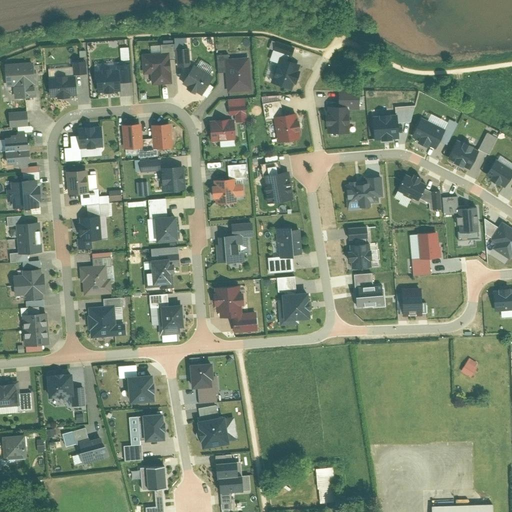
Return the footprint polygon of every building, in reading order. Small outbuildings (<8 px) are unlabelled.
[(171,61),(176,61),(174,45),(151,47),(152,55),(142,56),(144,76),(150,75),(151,86),(173,84),(171,61)] [(118,59),(127,59),(126,46),(117,47),(118,59)] [(301,66),(289,62),(292,53),(275,47),(270,61),(278,64),(271,84),(292,91),(301,66)] [(183,85),(202,97),(214,78),(192,65),(190,48),(176,50),(178,68),(190,68),(183,85)] [(253,91),(250,56),(230,58),(230,53),(218,54),(220,71),(226,71),(228,93),(253,91)] [(48,77),(50,99),(57,98),(57,100),(70,99),(70,97),(77,97),(75,75),(86,75),(85,62),(72,63),(73,75),(48,77)] [(36,98),(33,63),(5,65),(7,88),(14,87),(15,100),(36,98)] [(98,94),(120,92),(120,85),(132,84),(130,64),(96,67),(98,94)] [(246,99),(229,100),(230,118),(210,120),(212,142),(221,141),(221,146),(237,145),(235,121),(247,120),(246,99)] [(393,112),(394,121),(409,120),(408,105),(393,106),(393,112)] [(350,108),(330,107),(330,115),(325,115),(325,124),(330,124),(329,132),(349,133),(350,108)] [(29,125),(28,110),(10,112),(11,127),(29,125)] [(396,138),(394,121),(393,112),(367,114),(369,141),(396,138)] [(298,113),(276,116),(280,141),(302,138),(298,113)] [(445,130),(422,118),(412,136),(435,148),(445,130)] [(171,124),(151,126),(152,139),(142,140),(141,125),(122,126),(124,151),(138,149),(139,158),(157,157),(156,151),(173,149),(171,124)] [(104,147),(102,125),(79,127),(80,135),(72,135),(73,147),(66,147),(67,161),(83,160),(82,148),(104,147)] [(32,163),(29,132),(19,133),(20,137),(0,138),(0,145),(0,151),(7,150),(8,163),(20,162),(21,167),(23,167),(30,166),(29,163),(32,163)] [(479,151),(459,141),(449,159),(469,170),(479,151)] [(162,193),(185,192),(184,168),(161,170),(160,160),(140,161),(141,174),(160,173),(162,193)] [(511,177),(511,169),(498,160),(487,175),(506,187),(511,177)] [(230,179),(215,180),(215,186),(213,186),(214,198),(216,197),(217,204),(240,202),(240,198),(247,197),(246,180),(248,180),(247,163),(229,165),(230,179)] [(40,165),(30,166),(23,167),(24,180),(11,181),(12,188),(7,188),(8,201),(13,201),(13,208),(25,207),(26,215),(44,213),(40,165)] [(69,193),(90,192),(88,169),(68,171),(69,193)] [(429,183),(406,171),(396,190),(419,202),(429,183)] [(288,173),(265,177),(269,205),(293,201),(288,173)] [(370,183),(347,185),(349,210),(362,209),(362,204),(380,202),(379,196),(384,196),(383,176),(369,177),(370,183)] [(149,196),(148,183),(137,184),(138,197),(149,196)] [(457,196),(441,197),(441,215),(452,214),(452,224),(455,224),(456,240),(477,239),(476,206),(457,207),(457,196)] [(178,242),(176,217),(168,218),(166,200),(146,201),(149,245),(178,242)] [(78,234),(80,249),(93,248),(92,240),(103,239),(101,215),(80,217),(82,234),(78,234)] [(511,229),(499,222),(497,226),(486,220),(479,233),(494,241),(490,249),(508,259),(511,252),(511,229)] [(43,251),(40,221),(17,223),(20,253),(43,251)] [(234,234),(214,236),(217,264),(245,261),(244,251),(240,251),(239,244),(245,243),(244,237),(255,236),(254,221),(233,224),(234,234)] [(277,231),(280,257),(267,258),(269,274),(294,272),(293,257),(303,256),(300,229),(277,231)] [(436,231),(408,233),(411,275),(429,274),(428,258),(438,257),(436,231)] [(371,243),(351,244),(353,269),(373,267),(371,243)] [(170,266),(169,260),(150,262),(153,288),(172,286),(171,276),(175,276),(174,266),(170,266)] [(85,295),(113,293),(111,278),(109,278),(108,263),(80,265),(82,281),(84,281),(85,295)] [(26,301),(44,299),(44,294),(46,294),(44,272),(42,273),(42,268),(23,270),(24,274),(14,275),(16,296),(25,295),(26,301)] [(352,307),(383,305),(382,284),(371,285),(370,272),(350,273),(352,307)] [(311,321),(309,294),(296,295),(295,278),(276,279),(277,294),(281,294),(282,300),(278,301),(280,326),(299,325),(299,322),(311,321)] [(246,306),(244,285),(215,287),(217,305),(221,305),(222,317),(234,316),(235,332),(258,330),(256,310),(243,311),(243,307),(246,306)] [(426,302),(420,302),(420,288),(397,287),(397,315),(425,315),(426,302)] [(511,288),(494,290),(496,311),(511,309),(511,288)] [(185,329),(183,306),(169,307),(168,295),(149,296),(150,309),(158,309),(161,337),(180,335),(180,330),(185,329)] [(127,334),(126,322),(117,323),(116,305),(90,307),(92,337),(127,334)] [(26,345),(50,343),(48,313),(40,313),(40,307),(23,308),(26,345)] [(469,376),(478,363),(468,357),(460,370),(469,376)] [(189,383),(191,383),(192,390),(212,389),(211,381),(214,381),(212,362),(188,365),(189,383)] [(84,388),(73,389),(72,375),(46,377),(48,400),(71,398),(72,407),(85,406),(84,388)] [(152,376),(127,378),(129,405),(154,403),(152,376)] [(31,394),(19,395),(18,382),(0,383),(0,408),(17,407),(18,413),(32,412),(31,394)] [(137,414),(139,440),(160,439),(158,412),(137,414)] [(224,418),(197,423),(202,450),(229,445),(224,418)] [(85,429),(63,435),(66,447),(89,441),(85,429)] [(4,461),(27,459),(25,436),(2,438),(4,461)] [(77,445),(84,466),(108,459),(102,438),(77,445)] [(141,459),(140,444),(121,445),(122,460),(141,459)] [(218,493),(219,509),(231,508),(229,491),(248,490),(247,474),(240,475),(239,460),(210,462),(213,493),(218,493)] [(320,501),(335,500),(333,466),(317,467),(320,501)] [(142,491),(166,490),(164,467),(140,469),(142,491)] [(431,503),(430,511),(492,511),(492,501),(431,503)]
